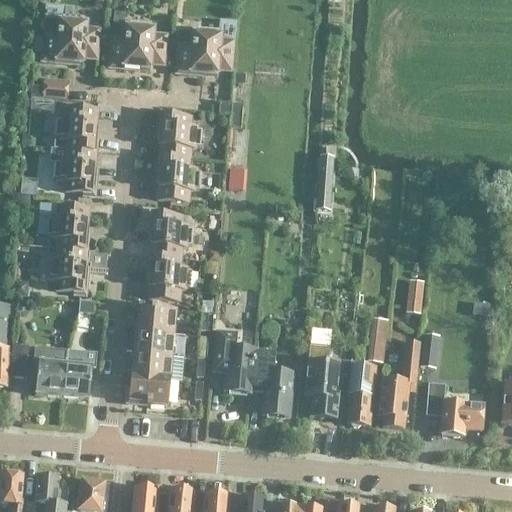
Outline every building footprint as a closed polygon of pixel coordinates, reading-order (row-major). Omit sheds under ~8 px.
[(127,14),(116,13),(115,25),(126,27),(127,14)] [(74,66),(74,65),(84,66),(85,61),(98,62),(101,32),(88,31),(88,27),(85,26),(86,21),(64,19),(63,24),(47,23),(43,62),(57,63),(56,66),(72,67),(73,67),(74,66)] [(123,72),(138,73),(139,73),(141,73),(141,72),(152,72),(152,67),(165,69),(168,39),(155,38),(155,33),(152,33),(152,28),(131,26),(130,30),(127,30),(126,42),(113,41),(111,68),(124,70),(123,72)] [(208,78),(208,77),(218,78),(219,74),(232,75),(235,45),(222,44),(222,39),(219,39),(220,34),(198,32),(197,37),(181,35),(178,75),(191,76),(190,78),(206,80),(206,79),(207,79),(208,78)] [(45,85),(44,101),(68,103),(69,91),(57,90),(57,86),(45,85)] [(42,101),(43,90),(32,90),(31,101),(42,101)] [(231,118),(232,107),(220,106),(219,117),(231,118)] [(232,107),(231,118),(230,130),(242,131),(244,108),(232,107)] [(97,135),(96,135),(99,112),(68,109),(67,121),(62,121),(62,123),(57,123),(56,140),(61,140),(60,143),(67,143),(67,152),(97,155),(99,137),(99,136),(98,136),(97,135)] [(161,138),(162,138),(160,161),(191,163),(192,152),(196,152),(197,150),(201,150),(203,133),(198,133),(198,131),(191,130),(192,120),(161,118),(160,136),(160,137),(161,138)] [(96,177),(95,177),(97,155),(67,152),(66,163),(61,163),(61,165),(56,165),(54,182),(59,182),(59,185),(66,185),(65,195),(96,198),(97,179),(97,178),(96,177)] [(329,212),(332,161),(319,160),(316,211),(329,212)] [(160,180),(161,180),(159,203),(189,206),(190,194),(195,194),(195,192),(200,192),(201,175),(197,175),(197,173),(190,172),(191,163),(160,161),(158,178),(159,179),(160,180)] [(228,205),(244,207),(247,172),(231,171),(228,205)] [(88,234),(87,234),(90,211),(59,208),(58,220),(53,220),(53,222),(48,222),(47,239),(52,239),(51,242),(59,242),(58,252),(88,254),(90,236),(89,235),(88,234)] [(152,237),(153,238),(151,259),(181,263),(182,251),(187,252),(187,249),(192,250),(194,233),(189,232),(189,230),(182,229),(183,220),(152,217),(151,235),(151,236),(151,237),(152,237)] [(87,276),(86,276),(88,254),(58,252),(56,262),(52,262),(50,284),(57,284),(56,294),(86,297),(88,278),(88,277),(87,276)] [(511,255),(507,255),(503,288),(511,289),(511,255)] [(152,280),(149,303),(180,306),(181,294),(186,294),(186,292),(191,292),(192,275),(188,275),(188,272),(181,272),(181,263),(151,259),(149,277),(150,278),(150,279),(151,280),(152,280)] [(424,285),(410,284),(406,315),(421,317),(424,285)] [(136,334),(174,338),(176,313),(138,309),(137,324),(139,324),(139,334),(136,333),(136,334)] [(98,317),(79,316),(74,333),(87,334),(88,340),(101,338),(98,317)] [(200,334),(207,335),(209,317),(201,316),(200,334)] [(368,363),(383,365),(388,323),(373,321),(368,363)] [(174,338),(136,334),(135,347),(137,347),(136,356),(134,356),(134,357),(172,360),(174,338)] [(250,397),(251,397),(254,353),(234,352),(235,337),(216,335),(213,372),(225,373),(224,395),(250,398),(250,397)] [(440,339),(425,337),(422,369),(436,371),(440,339)] [(198,358),(205,359),(207,341),(199,340),(198,358)] [(416,388),(419,368),(421,346),(405,345),(401,384),(381,382),(377,419),(382,420),(381,431),(407,433),(412,388),(416,388)] [(27,380),(30,349),(13,347),(11,379),(27,380)] [(337,422),(343,364),(330,363),(331,349),(311,347),(305,399),(313,400),(311,416),(321,417),(321,420),(337,422)] [(0,389),(7,390),(9,352),(0,351),(0,389)] [(63,400),(66,368),(67,354),(34,351),(32,370),(39,371),(36,397),(63,400)] [(255,353),(254,353),(251,397),(263,398),(261,419),(289,421),(293,377),(272,375),(274,356),(255,354),(255,353)] [(81,370),(66,368),(63,400),(89,403),(93,371),(92,371),(94,356),(83,355),(81,370)] [(172,360),(134,357),(133,370),(135,370),(134,379),(132,379),(170,383),(172,360)] [(196,381),(203,381),(205,363),(198,363),(196,381)] [(350,397),(347,427),(371,429),(374,400),(372,400),(373,391),(375,391),(377,369),(351,366),(348,397),(350,397)] [(170,383),(132,379),(131,392),(128,391),(127,406),(141,408),(141,405),(147,406),(147,408),(167,410),(170,383)] [(194,403),(202,404),(203,386),(196,385),(194,403)] [(511,386),(506,386),(503,427),(511,427),(511,386)] [(441,436),(464,438),(465,432),(482,434),(484,408),(444,404),(446,389),(429,387),(426,419),(442,420),(441,436)] [(0,506),(8,507),(7,511),(25,511),(26,508),(23,508),(25,478),(0,475),(0,506)] [(45,511),(66,511),(68,492),(62,491),(63,482),(37,479),(35,506),(46,507),(45,511)] [(81,484),(77,511),(110,511),(114,488),(81,484)] [(128,504),(127,511),(155,511),(157,493),(133,490),(132,504),(128,504)] [(191,511),(194,495),(170,493),(167,511),(191,511)] [(204,511),(229,511),(230,499),(206,497),(204,511)] [(241,499),(240,511),(265,511),(266,502),(241,499)]
